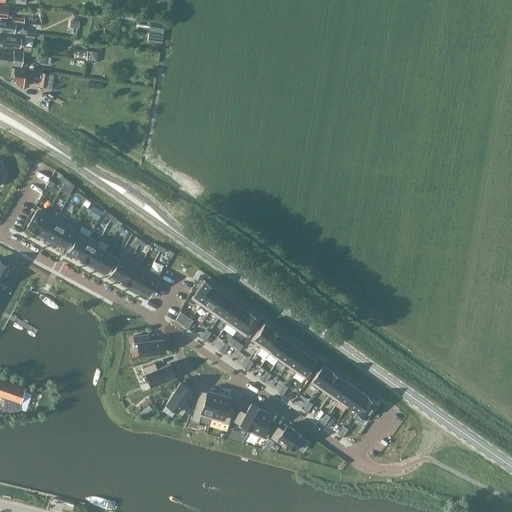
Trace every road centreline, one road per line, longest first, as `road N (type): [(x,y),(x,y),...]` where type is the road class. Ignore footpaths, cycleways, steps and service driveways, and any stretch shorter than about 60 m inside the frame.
road 1 (primary): [(445,421),(0,116)]
road 2 (residential): [(244,382),(376,469),(402,469),(420,455)]
road 3 (residential): [(0,235),(175,334)]
